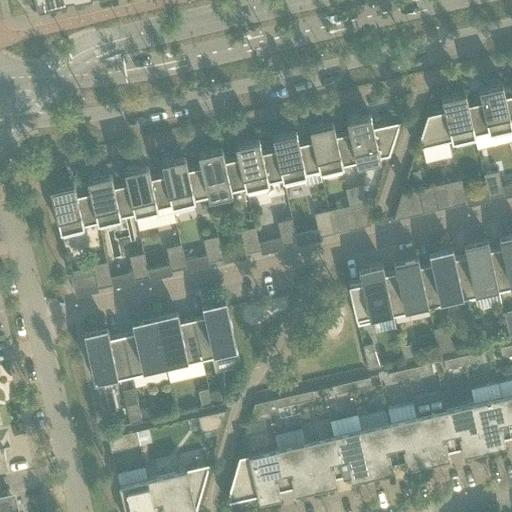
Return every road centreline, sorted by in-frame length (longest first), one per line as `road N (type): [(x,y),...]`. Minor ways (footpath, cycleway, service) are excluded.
road 1 (secondary): [(0,123),(154,104),(511,26)]
road 2 (residential): [(34,321),(511,208)]
road 3 (secondary): [(472,0),(123,73),(0,86)]
road 4 (residential): [(81,511),(34,321)]
